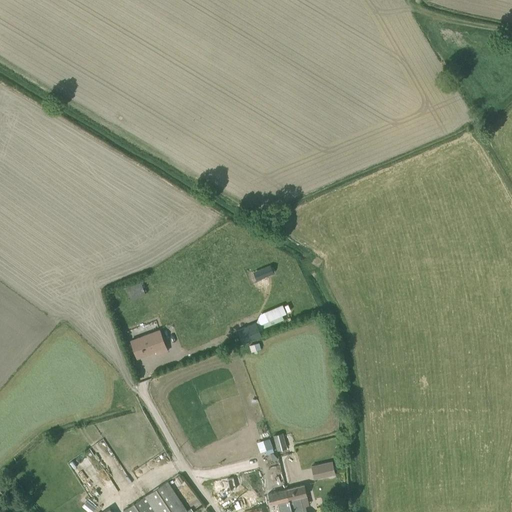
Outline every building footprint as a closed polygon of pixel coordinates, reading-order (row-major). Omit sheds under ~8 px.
[(271,265),(254,271),(257,280),(274,274),(271,265)] [(141,281),(127,284),(130,298),(143,296),(141,281)] [(151,309),(158,306),(155,297),(147,299),(151,309)] [(261,327),(283,318),(281,314),(260,323),(261,327)] [(240,329),(244,340),(262,333),(258,322),(240,329)] [(132,339),(137,354),(162,346),(156,330),(132,339)] [(283,433),(273,436),(277,451),(287,449),(283,433)] [(265,465),(270,483),(282,480),(277,461),(265,465)] [(333,462),(311,466),(314,480),(335,475),(333,462)] [(187,511),(167,482),(125,511),(187,511)] [(303,485),(285,490),(291,511),(306,511),(305,506),(309,505),(303,485)] [(291,511),(285,490),(268,495),(271,505),(277,503),(279,511),(291,511)] [(90,511),(92,511),(97,504),(86,499),(82,508),(90,511)]
